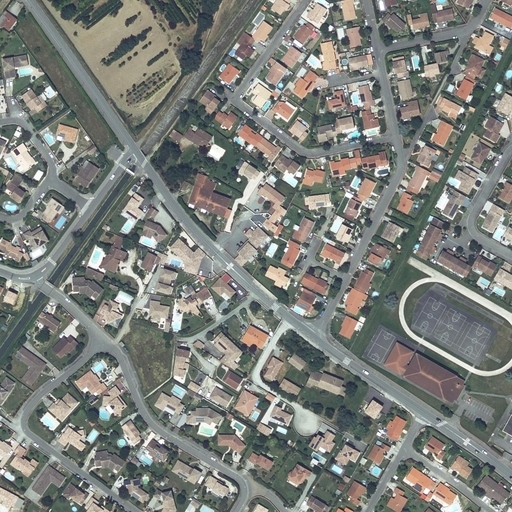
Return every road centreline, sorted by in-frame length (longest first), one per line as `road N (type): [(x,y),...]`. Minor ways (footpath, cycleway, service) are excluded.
road 1 (residential): [(394,134),(306,152),(238,102),(239,89),(305,0)]
road 2 (residential): [(105,340),(41,393),(23,427),(136,511)]
road 3 (residential): [(105,340),(157,429),(237,477),(244,492)]
road 4 (secondary): [(136,151),(206,243),(258,292)]
road 5 (secondary): [(30,0),(136,151)]
road 6 (track): [(133,147),(193,71),(218,0)]
road 7 (residential): [(511,143),(468,218),(472,234),(511,256)]
road 8 (residential): [(346,278),(401,165),(398,151)]
road 9 (residential): [(289,318),(258,382),(299,408),(306,423)]
road 10 (secondary): [(312,336),(424,413)]
